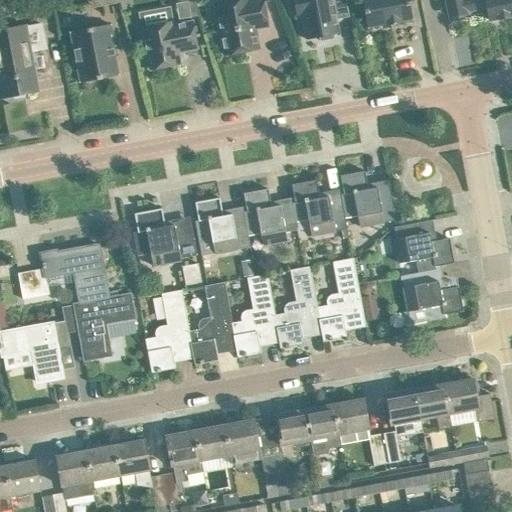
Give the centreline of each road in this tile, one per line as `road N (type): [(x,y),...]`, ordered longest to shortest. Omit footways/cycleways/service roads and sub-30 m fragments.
road 1 (residential): [(0,431),(509,336)]
road 2 (tertiary): [(0,176),(463,89)]
road 3 (residential): [(497,270),(463,89)]
